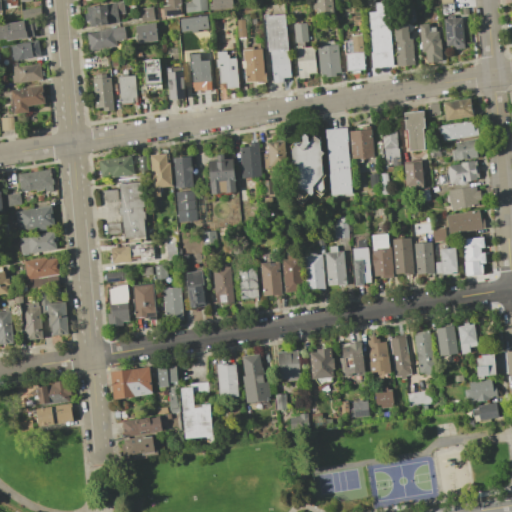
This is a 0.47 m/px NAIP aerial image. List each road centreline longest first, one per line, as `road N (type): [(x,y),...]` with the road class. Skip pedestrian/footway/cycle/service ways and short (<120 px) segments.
road 1 (residential): [(0,155),(511,70)]
road 2 (residential): [(0,370),(511,288)]
road 3 (residential): [(59,0),(101,458)]
road 4 (residential): [(487,0),(511,288)]
